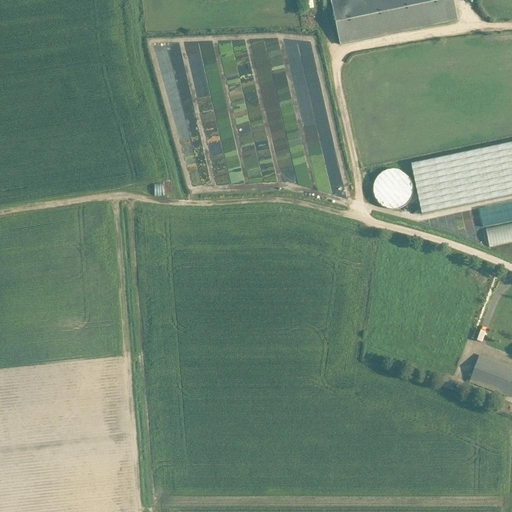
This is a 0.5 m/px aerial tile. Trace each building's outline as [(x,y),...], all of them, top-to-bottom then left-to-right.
[(453,0),(335,0),(330,1),(340,46),(458,21),(453,0)] [(422,215),(511,195),(511,143),(411,165),(422,215)] [(413,194),(414,190),(413,186),(412,182),(410,178),(408,175),(405,173),(401,171),(398,170),(393,169),(389,170),(386,171),(382,173),(379,175),(376,178),(375,182),(373,186),(373,190),(373,194),(375,197),(376,201),(378,203),(381,206),(385,208),(389,209),(391,210),(393,210),(397,210),(401,209),(405,207),(408,204),(410,201),(412,197),(413,194)] [(142,174),(134,174),(134,182),(142,182),(142,174)] [(511,203),(476,209),(481,246),(511,241),(511,203)] [(511,367),(473,354),(465,377),(508,392),(511,381),(511,367)] [(455,378),(460,363),(454,361),(449,377),(455,378)] [(440,376),(436,385),(449,390),(452,381),(440,376)] [(150,403),(151,511),(494,511),(495,508),(448,509),(448,503),(462,503),(462,492),(466,492),(466,505),(490,504),(489,418),(304,421),(303,407),(256,408),(256,402),(150,403)]
